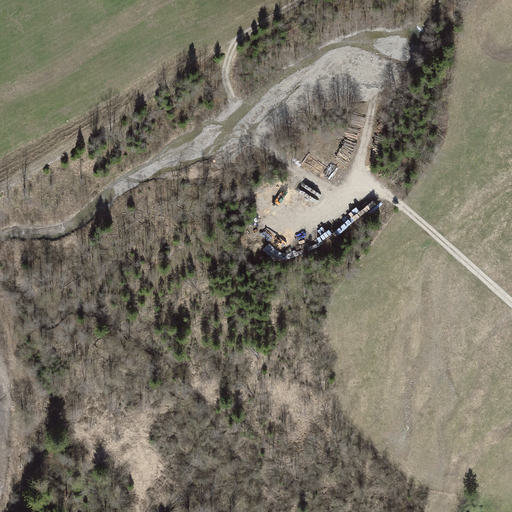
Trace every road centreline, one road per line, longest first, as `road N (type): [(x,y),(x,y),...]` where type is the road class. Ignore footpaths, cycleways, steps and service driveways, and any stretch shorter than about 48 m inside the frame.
road 1 (track): [(365,135),(359,177),(511,302)]
road 2 (track): [(236,105),(224,74),(234,43),(302,0)]
